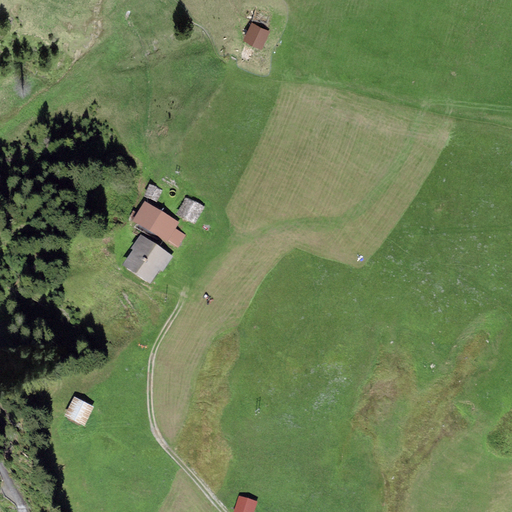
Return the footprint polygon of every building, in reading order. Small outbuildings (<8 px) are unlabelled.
[(271,32),(252,23),(245,41),(264,49),(271,32)] [(156,205),(161,190),(148,185),(143,200),(156,205)] [(195,229),(204,208),(183,199),(175,220),(195,229)] [(179,224),(144,204),(131,225),(166,246),(167,244),(176,230),(179,224)] [(186,236),(176,230),(167,244),(177,250),(186,236)] [(136,280),(157,248),(141,237),(131,252),(133,254),(122,270),(136,280)] [(173,259),(157,248),(136,280),(149,289),(160,273),(163,275),(173,259)] [(94,410),(75,401),(66,419),(86,428),(94,410)] [(254,511),(257,505),(240,500),(236,511),(254,511)]
